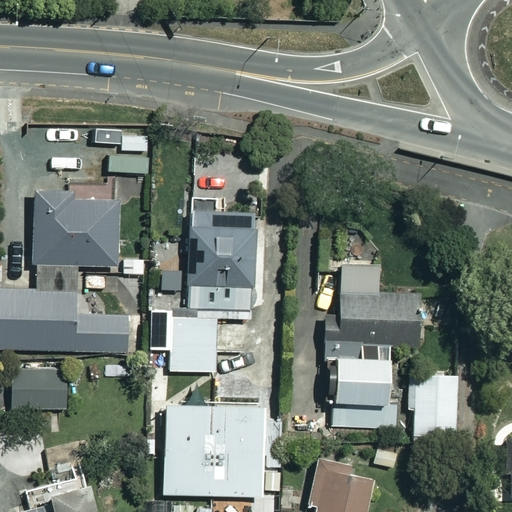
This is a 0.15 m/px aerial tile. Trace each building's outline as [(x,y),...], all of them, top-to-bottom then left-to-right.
[(68,191),(30,190),(29,289),(0,288),(0,348),(122,350),(123,314),(73,313),(74,263),(116,263),(117,199),(68,199),(68,191)] [(249,208),(184,208),(184,307),(248,307),(249,208)] [(373,265),(335,264),(335,315),(321,315),(320,358),(327,358),(327,426),(397,427),(397,401),(384,400),(385,343),(410,344),(411,292),(372,292),(373,265)] [(242,315),(148,317),(148,348),(167,347),(168,370),(212,369),(211,350),(242,349),(242,315)] [(65,364),(8,366),(9,408),(66,407),(65,364)] [(452,373),(410,373),(411,435),(453,435),(452,373)] [(260,406),(161,405),(160,493),(259,494),(260,406)] [(511,435),(503,436),(503,495),(511,494),(511,435)] [(345,463),(312,458),(306,503),(311,504),(310,511),(358,511),(364,474),(343,471),(345,463)] [(90,511),(83,482),(43,492),(47,505),(19,511),(90,511)]
